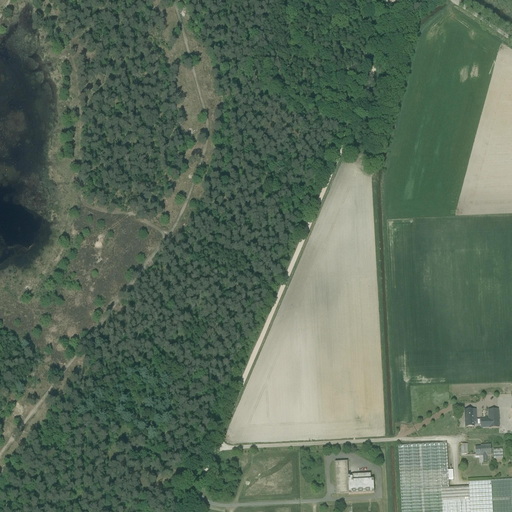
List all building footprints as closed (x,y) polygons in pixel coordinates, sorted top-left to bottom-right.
[(474,427),(474,423),(473,416),(476,416),(475,410),(464,410),(465,427),(474,427)] [(489,428),(489,429),(499,428),(498,410),(488,411),(488,422),(481,423),(481,429),(489,428)] [(449,488),(448,487),(448,480),(447,471),(446,443),(398,446),(401,511),(469,511),(468,487),(449,488)] [(483,462),(487,462),(487,456),(491,456),(490,445),(483,446),(483,447),(475,448),(476,457),(483,456),(483,462)] [(493,450),(494,459),(503,459),(502,449),(493,450)] [(336,494),(348,493),(348,495),(374,493),(373,480),(371,480),(370,474),(352,475),(352,476),(349,477),(348,477),(347,461),(335,462),(336,487),(336,488),(336,489),(336,490),(336,491),(336,494)] [(511,511),(511,481),(510,481),(469,483),(470,511),(511,511)]
